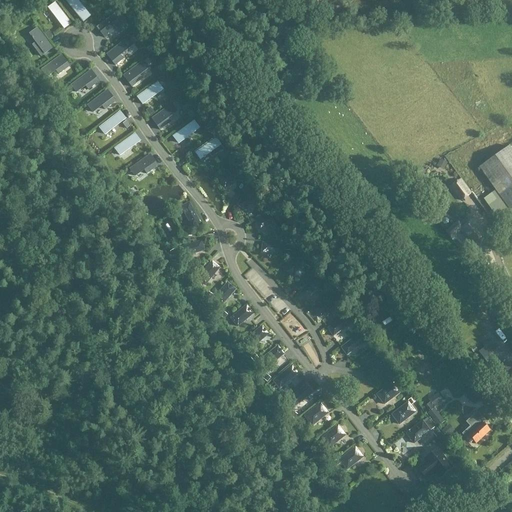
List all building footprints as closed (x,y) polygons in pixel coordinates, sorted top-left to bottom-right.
[(83,22),(90,16),(77,0),(67,0),(66,2),(83,22)] [(55,2),(47,8),(64,30),(72,24),(55,2)] [(120,13),(99,28),(104,36),(126,20),(120,13)] [(38,29),(28,38),(43,56),(50,51),(43,43),(47,40),(38,29)] [(129,38),(107,55),(116,66),(125,59),(122,56),(136,45),(129,38)] [(62,55),(42,70),(47,76),(66,60),(62,55)] [(145,61),(124,76),(133,88),(144,79),(142,76),(151,68),(145,61)] [(92,71),(72,86),(78,93),(87,87),(90,90),(101,82),(92,71)] [(159,83),(138,98),(143,106),(165,91),(159,83)] [(109,90),(88,106),(94,114),(103,107),(105,111),(117,102),(109,90)] [(173,104),(153,119),(159,127),(179,112),(173,104)] [(121,113),(101,128),(107,135),(127,120),(121,113)] [(194,123),(173,138),(179,145),(199,130),(194,123)] [(136,134),(115,149),(121,157),(142,142),(136,134)] [(216,140),(196,154),(200,161),(209,155),(212,159),(223,151),(216,140)] [(503,223),(511,216),(511,151),(509,147),(480,168),(496,191),(486,198),(503,223)] [(129,169),(134,176),(155,162),(150,155),(129,169)] [(441,160),(437,166),(443,170),(447,163),(441,160)] [(220,179),(224,185),(225,185),(226,186),(243,173),(238,165),(223,177),(222,177),(220,178),(220,179)] [(407,178),(410,182),(418,177),(415,173),(407,178)] [(450,187),(461,202),(471,195),(460,180),(450,187)] [(258,191),(250,186),(238,205),(239,206),(240,206),(245,210),(246,210),(248,208),(248,207),(258,191)] [(184,209),(193,226),(201,222),(191,202),(190,203),(189,203),(182,206),(182,207),(183,209),(184,209)] [(274,213),(255,223),(259,231),(270,226),(274,234),(283,229),(274,213)] [(458,223),(446,232),(451,238),(461,230),(473,246),(485,236),(473,221),(463,229),(458,223)] [(202,241),(181,248),(183,256),(199,252),(202,251),(204,250),(205,250),(203,243),(202,241)] [(286,245),(264,243),(263,244),(263,245),(262,252),(265,253),(266,252),(285,254),(286,245)] [(299,252),(287,271),(288,272),(294,276),(295,276),(296,274),(296,273),(307,257),(299,252)] [(199,278),(205,284),(218,269),(219,269),(221,267),(215,263),(213,262),(199,278)] [(314,275),(301,293),(303,294),(303,295),(309,299),(311,296),(311,295),(314,290),(314,288),(316,287),(321,280),(314,275)] [(215,298),(223,305),(236,289),(228,283),(215,298)] [(339,303),(333,295),(316,309),(317,310),(317,311),(321,317),(322,317),(324,315),(324,314),(339,303)] [(232,318),(238,326),(254,313),(247,305),(232,318)] [(348,314),(327,328),(333,337),(354,322),(348,314)] [(263,326),(247,339),(254,346),(269,334),(263,326)] [(362,332),(340,348),(347,357),(368,341),(362,332)] [(311,361),(320,355),(310,337),(300,343),(303,349),(304,349),(311,361)] [(496,361),(504,355),(492,340),(489,343),(488,342),(483,345),(496,361)] [(278,346),(258,361),(266,370),(285,355),(278,346)] [(383,375),(390,370),(377,352),(376,353),(375,352),(370,356),(370,358),(371,360),(372,360),(383,375)] [(503,368),(509,374),(511,378),(511,364),(510,362),(503,368)] [(292,365),(272,381),(280,390),(299,374),(292,365)] [(385,405),(401,392),(393,383),(377,395),(385,405)] [(306,384),(287,400),(295,409),(314,393),(306,384)] [(477,391),(470,396),(473,401),(481,395),(477,391)] [(428,399),(434,407),(443,399),(437,392),(428,399)] [(415,413),(408,403),(392,415),(400,425),(415,413)] [(328,413),(321,404),(305,416),(312,426),(328,413)] [(437,414),(431,419),(438,428),(445,423),(437,414)] [(468,436),(476,445),(490,431),(482,423),(482,424),(478,419),(470,427),(474,431),(468,436)] [(422,421),(405,434),(414,445),(431,432),(422,421)] [(345,435),(338,426),(322,438),(330,448),(345,435)] [(446,437),(450,434),(446,429),(442,432),(446,437)] [(395,446),(401,455),(407,451),(401,442),(395,446)] [(363,457),(355,448),(340,460),(347,470),(363,457)] [(427,463),(419,469),(426,479),(435,472),(439,477),(451,468),(438,450),(425,460),(427,463)]
